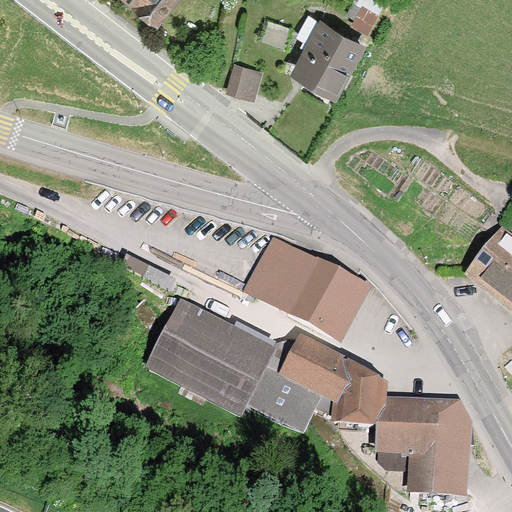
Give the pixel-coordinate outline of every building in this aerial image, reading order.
[(142,0),(167,18),(180,0),(142,0)] [(363,0),(359,0),(351,18),(373,29),(382,9),(363,0)] [(292,79),(341,107),(374,50),(325,22),(292,79)] [(264,75),(236,66),(227,95),(255,104),(264,75)] [(511,239),(474,286),(511,317),(511,239)] [(380,295),(277,244),(248,302),(351,353),(380,295)] [(180,303),(149,369),(247,422),(253,412),(267,370),(277,349),(180,303)] [(375,432),(389,401),(390,392),(300,339),(281,378),(319,393),(335,399),(331,430),(375,432)] [(302,430),(319,393),(281,378),(267,370),(253,412),(302,430)] [(468,502),(471,403),(389,401),(375,432),(375,457),(410,461),(406,497),(468,502)]
